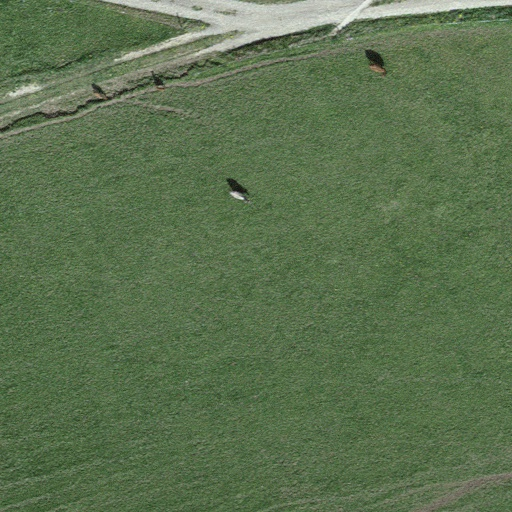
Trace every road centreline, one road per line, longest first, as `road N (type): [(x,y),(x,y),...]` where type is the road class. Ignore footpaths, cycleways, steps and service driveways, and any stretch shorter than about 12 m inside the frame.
road 1 (track): [(274,20),(0,107)]
road 2 (track): [(167,0),(274,20),(403,0)]
